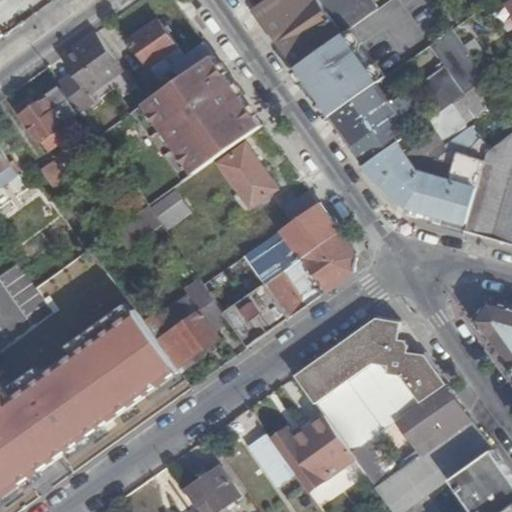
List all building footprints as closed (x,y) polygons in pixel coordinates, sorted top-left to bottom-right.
[(265,0),(255,7),(298,67),(329,45),(344,34),(349,30),(366,18),(380,8),(373,0),(265,0)] [(185,60),(192,70),(213,56),(204,42),(184,56),(158,21),(133,39),(152,66),(153,65),(163,79),(172,74),(170,71),(185,60)] [(428,90),(443,111),(486,80),(489,77),(454,28),(436,41),(456,71),(428,90)] [(380,81),(383,79),(349,30),(344,34),(329,45),(298,67),(332,115),(380,81)] [(62,57),(73,72),(77,77),(64,87),(83,114),(99,136),(119,122),(103,100),(98,104),(92,95),(126,71),(98,32),(62,57)] [(185,181),(263,126),(247,103),(236,88),(213,56),(192,70),(136,110),(185,181)] [(98,104),(103,100),(131,79),(126,71),(92,95),(98,104)] [(73,72),(60,82),(64,87),(77,77),(73,72)] [(497,96),(486,80),(443,111),(416,130),(367,165),(408,208),(468,225),(490,151),(496,147),(474,125),(451,143),(455,147),(446,150),(442,160),(432,160),(423,167),(417,160),(468,121),(467,119),(497,96)] [(388,92),(380,81),(332,115),(340,126),(367,165),(416,130),(404,113),(420,102),(410,88),(394,100),(388,92)] [(77,116),(59,90),(22,116),(40,141),(77,116)] [(511,134),(496,147),(490,151),(468,225),(467,231),(511,243),(511,134)] [(277,188),(246,145),(221,163),(251,207),(277,188)] [(0,182),(16,172),(0,149),(0,182)] [(54,162),(42,172),(59,196),(71,186),(54,162)] [(286,208),(296,221),(319,205),(310,191),(286,208)] [(191,213),(177,192),(156,208),(169,227),(191,213)] [(339,233),(319,205),(296,221),(247,256),(267,285),(283,273),(303,259),(339,233)] [(129,221),(137,232),(157,218),(149,207),(129,221)] [(140,236),(160,222),(157,218),(137,232),(140,236)] [(129,221),(119,228),(127,239),(137,232),(129,221)] [(137,232),(127,239),(129,243),(140,236),(137,232)] [(303,259),(327,293),(353,275),(356,257),(339,233),(303,259)] [(307,308),(283,273),(267,285),(270,290),(291,319),(307,308)] [(214,330),(229,319),(206,286),(203,282),(187,292),(189,295),(200,311),(174,329),(175,331),(169,335),(158,318),(148,325),(179,369),(220,338),(214,330)] [(270,290),(229,319),(250,348),(291,319),(270,290)] [(189,295),(158,318),(169,335),(175,331),(174,329),(200,311),(189,295)] [(511,366),(511,304),(491,298),(476,319),(511,368),(511,366)] [(0,349),(0,353),(7,364),(15,359),(57,330),(63,326),(53,312),(0,349)] [(398,353),(403,321),(379,317),(297,375),(327,417),(345,443),(351,452),(374,435),(400,417),(448,384),(439,371),(437,373),(424,356),(398,353)] [(120,368),(116,370),(136,398),(164,378),(144,351),(120,368)] [(0,404),(22,390),(24,388),(16,376),(7,364),(0,353),(0,404)] [(110,353),(91,366),(120,408),(136,398),(116,370),(120,368),(110,353)] [(16,376),(23,371),(15,359),(7,364),(16,376)] [(400,472),(374,435),(351,452),(356,458),(393,511),(404,511),(428,494),(452,477),(493,447),(448,384),(400,417),(424,454),(400,472)] [(35,408),(22,390),(0,404),(0,425),(3,430),(35,408)] [(59,412),(46,421),(52,428),(66,449),(79,439),(106,420),(86,392),(59,412)] [(338,449),(345,443),(327,417),(299,438),(293,430),(281,439),(296,459),(304,454),(311,463),(315,460),(320,467),(341,452),(338,449)] [(43,480),(73,459),(66,449),(52,428),(39,437),(29,422),(11,434),(43,480)] [(237,432),(230,423),(218,431),(225,441),(237,432)] [(275,443),(268,433),(249,447),(278,486),(297,473),(275,443)] [(281,439),(275,443),(297,473),(310,491),(356,458),(351,452),(345,443),(338,449),(341,452),(320,467),(315,460),(311,463),(304,454),(296,459),(281,439)] [(452,477),(476,511),(503,511),(511,506),(511,473),(493,447),(452,477)] [(202,505),(199,508),(201,511),(222,511),(246,496),(223,464),(201,479),(197,475),(187,483),(202,505)] [(321,504),(347,492),(340,478),(314,490),(321,504)] [(441,511),(428,494),(404,511),(441,511)]
